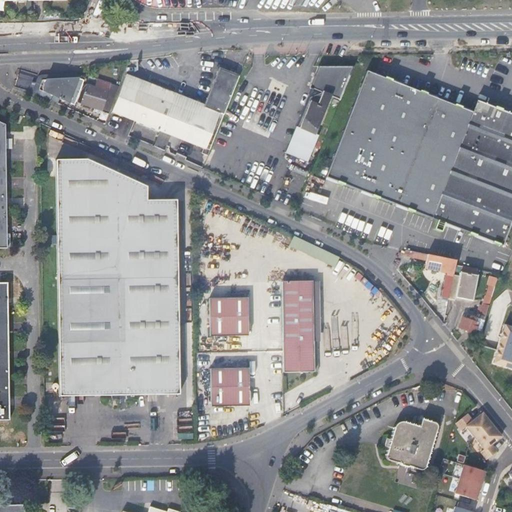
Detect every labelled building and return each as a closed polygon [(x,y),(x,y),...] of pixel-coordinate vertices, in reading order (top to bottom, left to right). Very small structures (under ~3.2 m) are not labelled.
[(317,63),(312,74),(309,84),(311,85),(296,123),(314,130),(329,92),(339,96),(352,62),(317,63)] [(202,151),(209,154),(240,74),(218,65),(203,104),(173,92),(150,83),(127,74),(113,111),(137,120),(159,129),(161,130),(155,146),(167,149),(172,134),(204,146),(202,151)] [(55,96),(67,102),(75,79),(69,76),(69,71),(34,72),(30,74),(27,84),(27,90),(53,101),(55,96)] [(382,79),(364,72),(325,178),(338,183),(337,184),(345,186),(345,185),(373,195),(372,197),(380,199),(380,198),(408,208),(408,209),(415,212),(415,211),(439,220),(436,228),(443,231),(446,222),(471,231),(470,232),(477,235),(478,234),(494,240),(494,241),(501,243),(501,242),(504,244),(511,222),(511,112),(475,99),(471,111),(459,107),(460,105),(453,103),(452,104),(424,94),(425,93),(417,90),(417,91),(389,81),(389,80),(382,78),(382,79)] [(101,106),(110,109),(118,88),(121,81),(98,76),(96,85),(87,83),(82,101),(94,104),(101,106)] [(75,79),(67,102),(75,105),(77,100),(83,82),(75,79)] [(150,83),(173,92),(175,88),(151,79),(150,83)] [(83,82),(77,100),(82,101),(87,83),(83,82)] [(257,109),(272,116),(281,93),(266,88),(257,109)] [(271,120),(272,116),(257,109),(255,114),(271,120)] [(154,143),(159,129),(137,120),(131,135),(154,143)] [(301,179),(307,161),(289,154),(282,172),(301,179)] [(59,397),(179,396),(177,198),(148,199),(148,185),(88,159),(57,159),(59,397)] [(293,236),(289,246),(333,268),(338,258),(293,236)] [(454,263),(426,257),(423,270),(446,274),(440,299),(447,300),(452,275),(454,263)] [(452,275),(447,300),(452,301),(453,299),(469,302),(475,276),(459,273),(459,276),(452,275)] [(494,286),(497,278),(490,275),(487,283),(494,286)] [(315,361),(314,280),(283,280),(284,372),(319,371),(318,361),(315,361)] [(0,421),(10,421),(8,283),(0,282),(0,421)] [(248,335),(247,296),(209,298),(209,336),(248,335)] [(484,317),(487,306),(482,304),(478,315),(484,317)] [(474,330),(479,332),(484,317),(478,315),(476,314),(475,318),(472,317),(470,320),(462,318),(459,327),(473,333),(474,330)] [(493,358),(511,364),(511,322),(509,322),(505,320),(493,358)] [(210,407),(248,407),(248,368),(209,369),(210,407)] [(491,424),(481,413),(464,426),(474,438),(491,424)] [(426,467),(438,429),(436,423),(423,419),(420,426),(402,420),(399,421),(397,423),(386,457),(388,459),(401,463),(400,464),(409,467),(409,466),(422,470),(426,467)] [(500,436),(491,424),(474,438),(483,449),(479,452),(485,459),(495,451),(490,444),(500,436)] [(462,464),(458,479),(478,485),(480,478),(483,471),(462,464)] [(453,493),(474,499),(475,495),(478,485),(458,479),(453,493)]
